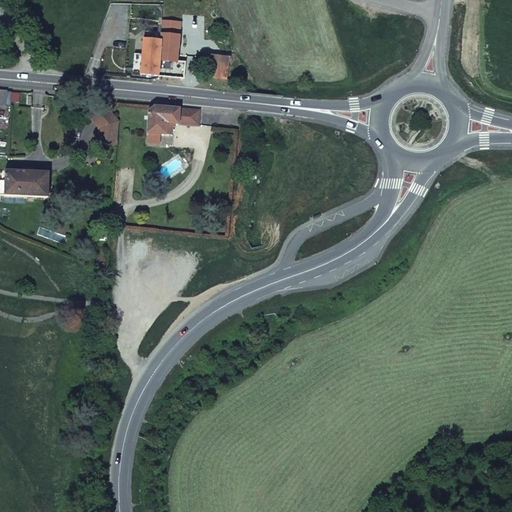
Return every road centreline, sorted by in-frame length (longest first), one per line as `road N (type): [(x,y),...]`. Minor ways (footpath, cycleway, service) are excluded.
road 1 (secondary): [(360,246),(203,317),(168,348),(136,393),(120,458),(122,511)]
road 2 (primary): [(31,81),(379,117)]
road 3 (unknown): [(204,98),(198,163),(183,186),(119,206)]
road 4 (unknown): [(119,206),(109,303),(123,358)]
